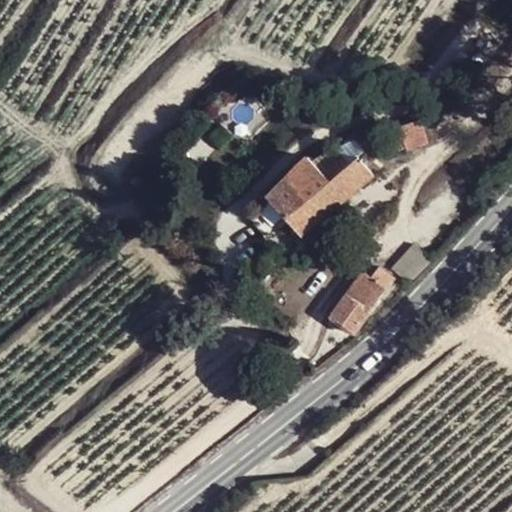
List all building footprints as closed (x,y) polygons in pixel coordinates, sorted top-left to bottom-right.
[(406,151),(428,145),(421,122),(399,129),(400,135),(405,147),(406,151)] [(398,149),(405,147),(400,135),(394,137),(398,149)] [(348,164),(335,148),(311,162),(307,159),(267,198),(301,234),(377,171),(365,156),(361,159),(358,157),(348,164)] [(139,183),(132,179),(129,185),(135,188),(139,183)] [(392,267),(409,282),(431,260),(413,244),(392,267)] [(330,317),(354,334),(395,278),(379,265),(371,276),(364,271),(330,317)]
